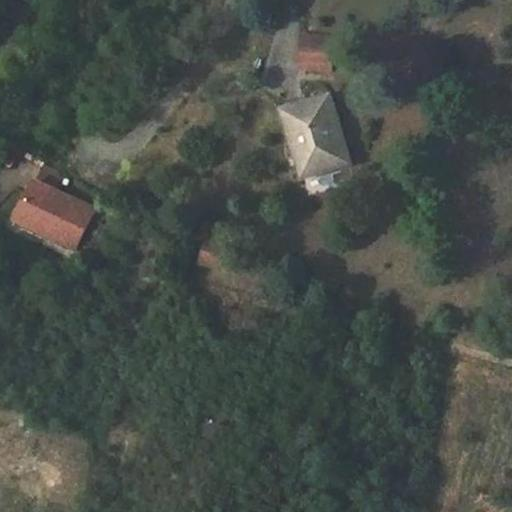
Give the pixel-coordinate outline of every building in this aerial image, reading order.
[(298,34),(297,73),(333,73),(333,35),(298,34)] [(285,111),(305,176),(351,162),(331,97),(285,111)] [(43,166),(36,181),(56,191),(64,175),(43,166)] [(68,246),(75,249),(94,210),(56,191),(36,181),(19,215),(35,224),(33,228),(68,246)] [(17,220),(33,228),(35,224),(19,215),(17,220)] [(12,230),(63,256),(68,246),(33,228),(17,220),(12,230)] [(224,275),(235,253),(204,239),(194,261),(224,275)]
